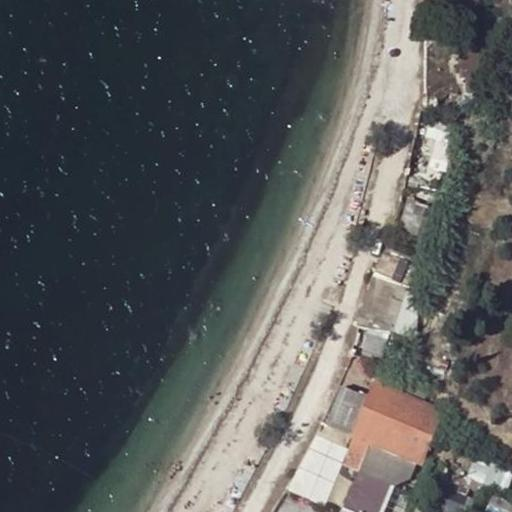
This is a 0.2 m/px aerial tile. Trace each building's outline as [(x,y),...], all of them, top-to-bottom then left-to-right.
[(425,122),(418,165),(448,171),(455,127),(425,122)] [(383,248),(362,325),(374,329),(369,346),(391,352),(417,257),(383,248)] [(384,511),(395,488),(409,477),(416,462),(420,464),(437,422),(444,424),(448,413),(441,410),(447,395),(435,390),(428,406),(421,403),(426,391),(394,379),(389,391),(374,385),(368,401),(340,391),(326,427),(353,438),(348,453),(364,460),(342,509),(348,511),(384,511)] [(481,484),(488,465),(476,460),(467,477),(457,471),(453,481),(442,477),(430,507),(444,511),(470,511),(475,500),(470,498),(471,494),(470,493),(470,490),(478,492),(481,484)] [(511,475),(488,465),(481,484),(506,494),(511,479),(511,475)] [(511,511),(511,503),(494,496),(487,511),(511,511)]
